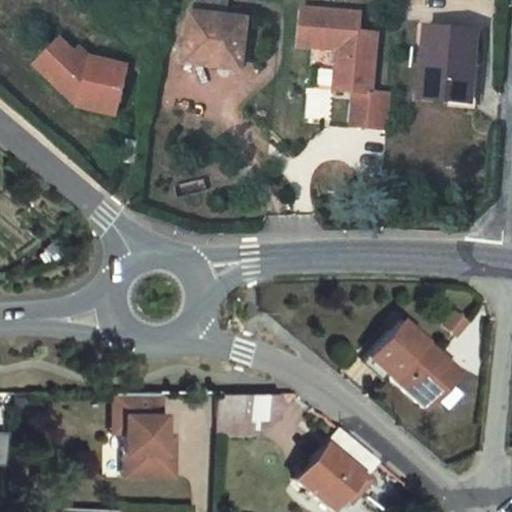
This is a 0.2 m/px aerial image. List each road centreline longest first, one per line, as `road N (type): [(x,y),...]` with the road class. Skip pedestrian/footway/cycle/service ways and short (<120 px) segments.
road 1 (residential): [(478,511),(272,364),(183,331)]
road 2 (tertiary): [(511,264),(335,253),(246,261),(202,277)]
road 3 (unclassified): [(511,303),(479,511)]
road 4 (tertiary): [(143,253),(105,211),(0,127)]
road 5 (tertiary): [(118,304),(63,319),(0,320)]
